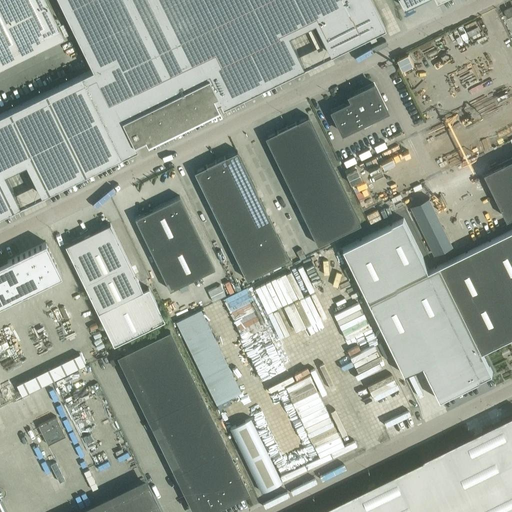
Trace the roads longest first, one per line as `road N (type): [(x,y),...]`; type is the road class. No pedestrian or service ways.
road 1 (unclassified): [(489,0),(0,238)]
road 2 (unclassified): [(511,389),(261,511)]
road 3 (unknown): [(376,54),(467,228)]
road 4 (unknown): [(173,511),(114,385)]
